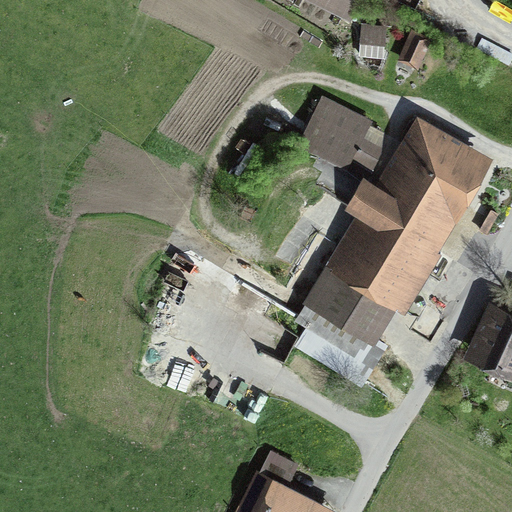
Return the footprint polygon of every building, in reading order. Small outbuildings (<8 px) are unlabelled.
[(352,0),(323,0),(345,12),(352,0)] [(385,29),(361,27),(359,56),(384,57),(385,29)] [(429,43),(410,35),(399,58),(418,66),(429,43)] [(328,162),(316,183),(351,208),(353,206),(365,186),(367,183),(365,181),(378,153),(360,144),(370,126),(323,103),(300,147),(328,162)] [(366,213),(346,246),(341,244),(308,299),(369,335),(449,202),(454,205),(478,164),(423,132),(393,182),(387,178),(378,193),(365,186),(353,206),(366,213)] [(511,292),(502,314),(511,318),(511,292)] [(511,318),(502,314),(487,307),(467,349),(511,369),(511,318)] [(238,511),(328,511),(257,476),(238,511)]
